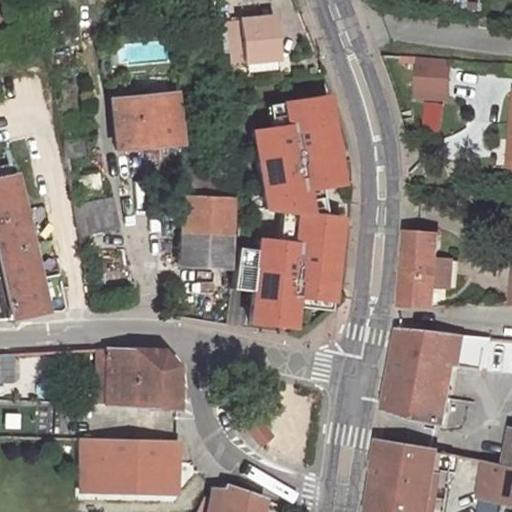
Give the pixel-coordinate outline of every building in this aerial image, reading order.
[(275,18),(229,23),(232,53),(243,52),(244,62),(246,62),(277,59),(279,59),(275,18)] [(232,53),(233,63),(244,62),(243,52),(232,53)] [(247,71),(278,69),(277,59),(246,62),(247,71)] [(420,59),(417,98),(450,101),(452,61),(420,59)] [(280,102),(284,125),(296,197),(318,193),(317,185),(336,182),(323,96),(280,102)] [(173,99),(110,106),(115,150),(178,143),(173,99)] [(423,102),(421,128),(440,129),(442,104),(423,102)] [(321,216),(318,193),(296,197),(284,125),(249,130),(258,192),(247,194),(249,208),(277,211),(321,216)] [(229,175),(181,174),(180,199),(229,201),(229,175)] [(15,177),(0,180),(0,222),(24,217),(15,177)] [(229,201),(180,199),(178,235),(228,236),(229,201)] [(114,228),(110,204),(73,211),(78,235),(114,228)] [(277,211),(274,241),(298,244),(291,306),(327,310),(337,217),(321,216),(277,211)] [(24,217),(0,222),(0,269),(10,320),(44,316),(24,217)] [(228,236),(178,235),(177,268),(227,269),(228,236)] [(437,237),(408,235),(404,307),(432,309),(434,286),(450,287),(453,260),(436,258),(437,237)] [(254,239),(253,250),(249,291),(245,322),(289,327),(291,306),(298,244),(274,241),(254,239)] [(229,289),(249,291),(253,250),(234,248),(229,289)] [(453,367),(480,371),(485,339),(399,332),(384,411),(411,420),(443,425),(453,367)] [(95,389),(95,405),(177,408),(176,367),(163,352),(105,348),(95,348),(95,357),(105,357),(106,389),(95,389)] [(0,380),(13,380),(13,354),(0,354),(0,380)] [(105,357),(95,357),(95,389),(106,389),(105,357)] [(262,429),(251,416),(240,426),(252,438),(262,429)] [(271,438),(262,429),(252,438),(260,448),(271,438)] [(172,442),(79,441),(79,495),(172,495),(172,442)] [(377,472),(370,511),(429,511),(439,453),(380,443),(374,472),(377,472)] [(511,470),(484,465),(477,501),(511,507),(511,470)] [(261,511),(263,501),(224,487),(222,487),(222,490),(215,489),(214,499),(211,511),(261,511)] [(211,511),(214,499),(207,498),(199,511),(211,511)]
